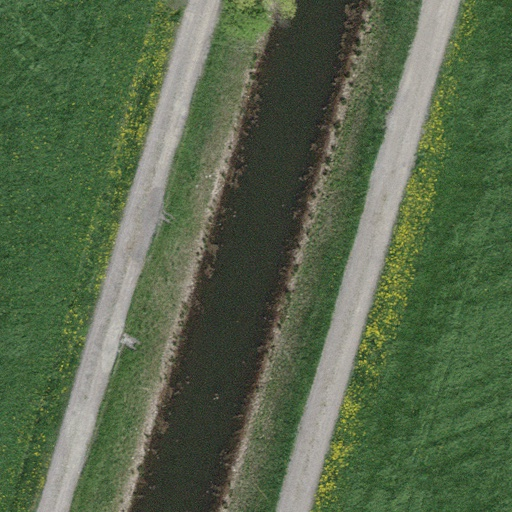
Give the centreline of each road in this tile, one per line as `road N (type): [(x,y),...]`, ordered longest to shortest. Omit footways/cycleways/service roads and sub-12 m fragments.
road 1 (track): [(432,0),(288,511)]
road 2 (track): [(59,511),(202,0)]
